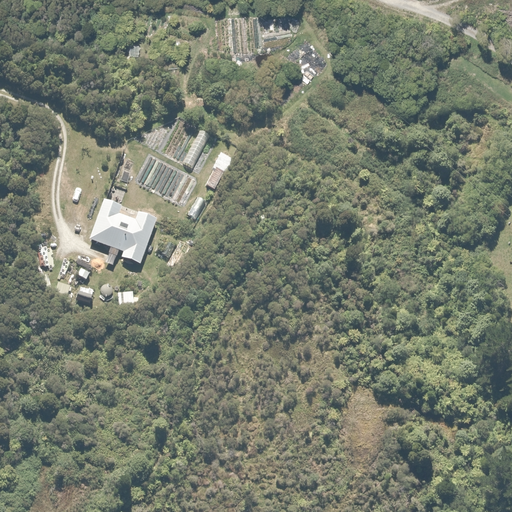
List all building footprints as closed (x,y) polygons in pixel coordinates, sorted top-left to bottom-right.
[(206,204),(196,197),(185,214),(195,221),(206,204)] [(120,207),(101,200),(86,240),(107,248),(105,255),(137,267),(155,219),(137,212),(134,219),(118,213),(120,207)] [(84,280),(88,272),(92,264),(79,258),(75,266),(80,269),(76,277),(84,280)] [(136,305),(135,282),(130,282),(130,292),(115,292),(115,306),(136,305)] [(92,291),(77,286),(74,296),(89,300),(92,291)]
